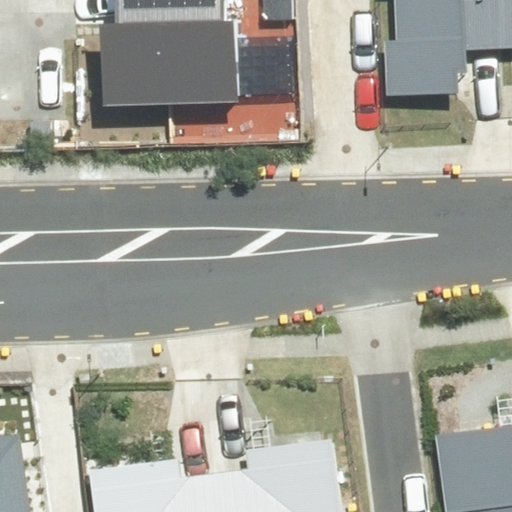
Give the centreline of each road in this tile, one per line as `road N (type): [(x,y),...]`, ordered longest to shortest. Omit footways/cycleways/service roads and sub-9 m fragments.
road 1 (residential): [(0,268),(359,257)]
road 2 (residential): [(396,511),(359,257)]
road 3 (residential): [(359,257),(511,239)]
